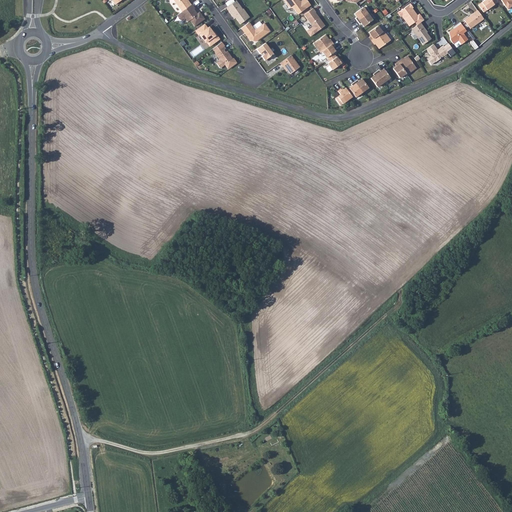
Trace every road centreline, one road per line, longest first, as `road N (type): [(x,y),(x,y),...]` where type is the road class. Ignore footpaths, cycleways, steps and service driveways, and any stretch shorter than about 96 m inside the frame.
road 1 (residential): [(100,29),(174,68),(340,117),(459,67),(511,23)]
road 2 (secondary): [(32,61),(34,285),(74,416),(88,496)]
road 3 (track): [(261,425),(402,299)]
road 4 (track): [(80,440),(155,452),(261,425)]
